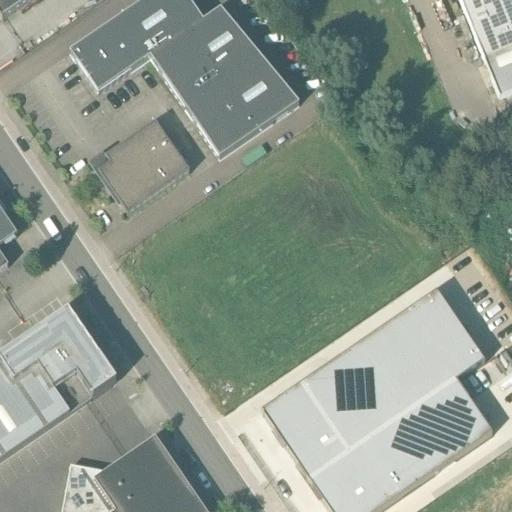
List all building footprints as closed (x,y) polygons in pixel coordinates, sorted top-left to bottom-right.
[(0,0),(0,20),(2,24),(36,0),(0,0)] [(299,109),(220,14),(203,26),(185,0),(152,0),(70,57),(98,99),(150,63),(218,162),(218,161),(220,163),(299,109)] [(511,0),(457,0),(484,64),(499,101),(511,96),(511,0)] [(127,220),(189,177),(155,127),(105,162),(110,169),(98,177),(127,220)] [(0,250),(16,239),(0,216),(0,276),(8,271),(0,258),(0,250)] [(386,511),(493,439),(457,386),(485,366),(437,295),(261,415),(326,511),(386,511)] [(0,365),(2,368),(47,434),(117,387),(68,316),(0,362),(0,365)] [(0,456),(5,463),(47,434),(2,368),(0,369),(0,456)] [(201,511),(155,443),(106,477),(71,470),(62,511),(201,511)]
